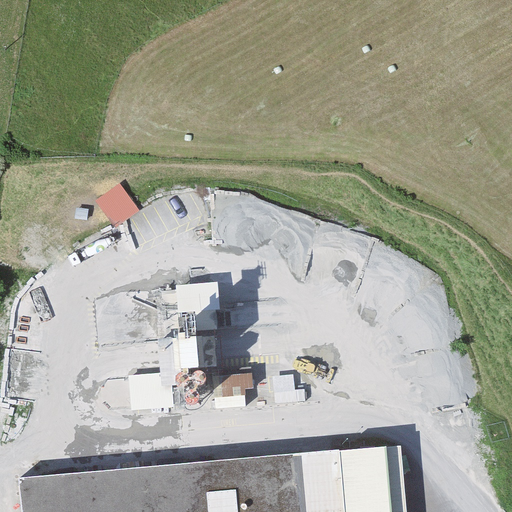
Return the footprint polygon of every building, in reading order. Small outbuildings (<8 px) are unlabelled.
[(122,180),(96,197),(115,226),(141,208),(122,180)] [(178,336),(181,375),(175,375),(176,390),(184,389),(186,406),(200,405),(198,388),(207,387),(206,373),(199,373),(196,336),(189,337),(188,326),(180,327),(179,312),(217,309),(216,286),(162,292),(166,337),(178,336)] [(214,391),(252,388),(251,368),(212,371),(214,391)] [(167,406),(166,394),(136,396),(137,408),(167,406)] [(402,511),(397,447),(18,479),(21,511),(402,511)]
